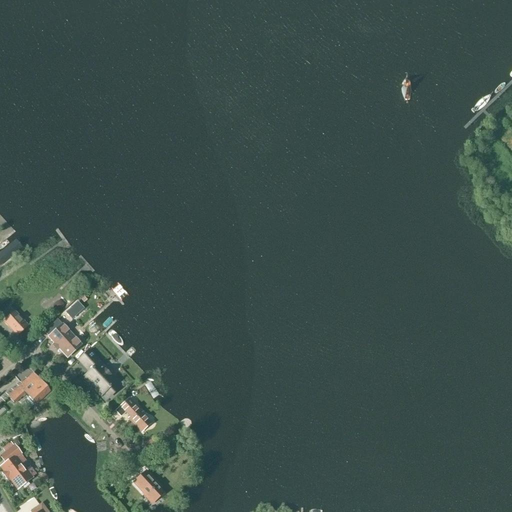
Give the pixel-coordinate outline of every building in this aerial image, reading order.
[(14,243),(0,255),(0,265),(1,266),(7,261),(20,250),(14,243)] [(82,308),(77,303),(67,312),(71,317),(82,308)] [(14,313),(9,307),(1,315),(6,320),(5,321),(11,327),(10,329),(17,336),(27,327),(14,312),(14,313)] [(61,325),(57,320),(44,332),(48,337),(47,338),(53,344),(51,345),(57,352),(59,350),(67,359),(82,346),(62,324),(61,325)] [(89,351),(80,359),(91,371),(86,376),(103,394),(105,393),(109,398),(118,390),(113,385),(115,383),(99,365),(100,364),(89,351)] [(33,374),(26,367),(0,387),(0,398),(5,395),(8,398),(14,404),(25,394),(35,405),(50,392),(33,374)] [(132,404),(129,401),(116,413),(121,417),(125,413),(132,420),(130,422),(139,431),(148,422),(140,414),(141,412),(133,403),(132,404)] [(146,452),(155,448),(153,442),(144,446),(146,452)] [(17,491),(34,479),(18,458),(22,455),(14,445),(0,456),(0,458),(4,464),(0,466),(0,468),(3,472),(1,474),(6,481),(8,479),(17,491)] [(163,494),(156,487),(157,485),(145,472),(134,483),(153,504),(163,494)]
